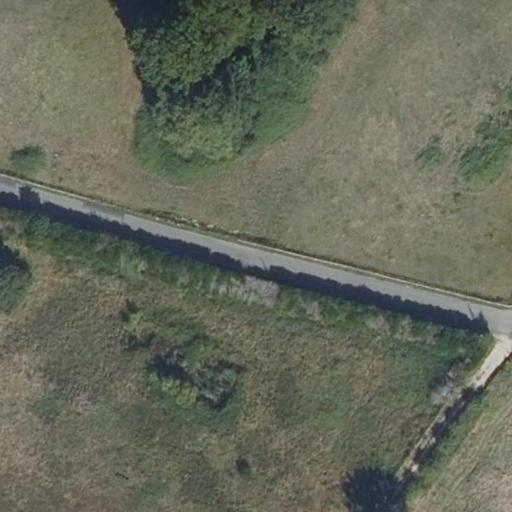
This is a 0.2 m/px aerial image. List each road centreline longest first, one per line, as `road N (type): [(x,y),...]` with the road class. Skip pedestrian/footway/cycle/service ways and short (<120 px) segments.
road 1 (unclassified): [(511,318),(0,178)]
road 2 (track): [(511,336),(397,511)]
